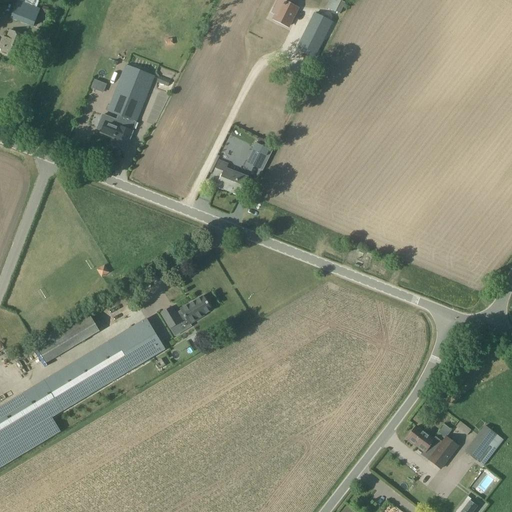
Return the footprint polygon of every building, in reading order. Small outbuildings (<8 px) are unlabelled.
[(277,10),(273,19),(288,27),(297,9),(291,6),(294,0),(293,0),(277,0),(274,8),(277,10)] [(336,12),(341,1),(341,0),(329,0),(327,5),(326,8),(335,13),(336,12)] [(40,10),(17,1),(10,19),(33,28),(40,10)] [(340,14),(341,11),(345,3),(341,1),(336,12),(340,14)] [(314,13),(301,39),(307,42),(301,52),(314,58),(332,22),(314,13)] [(18,57),(26,37),(9,31),(6,38),(3,37),(0,44),(0,48),(2,49),(1,51),(18,57)] [(103,115),(97,129),(102,131),(101,133),(115,139),(112,145),(125,150),(133,132),(131,131),(135,122),(136,123),(155,77),(125,65),(106,111),(118,116),(116,121),(113,120),(114,119),(103,115)] [(158,76),(156,82),(168,87),(170,81),(158,76)] [(150,95),(143,112),(138,124),(151,130),(156,118),(158,119),(165,101),(150,95)] [(248,162),(260,168),(270,149),(258,143),(248,162)] [(241,196),(247,178),(225,169),(227,165),(219,162),(213,175),(221,178),(218,187),(241,196)] [(203,315),(212,310),(203,296),(189,305),(188,304),(180,309),(181,311),(176,314),(172,307),(160,314),(170,329),(181,323),(181,322),(185,319),(189,325),(204,316),(203,315)] [(52,417),(164,350),(145,320),(34,387),(52,417)] [(34,387),(0,407),(0,468),(60,432),(52,417),(34,387)] [(497,435),(485,425),(464,452),(476,461),(477,461),(483,466),(503,440),(496,435),(497,435)] [(433,440),(416,427),(407,439),(425,453),(426,450),(433,455),(429,460),(440,469),(458,446),(457,445),(456,447),(445,439),(447,437),(446,437),(442,442),(435,437),(433,440)] [(457,445),(459,439),(466,442),(469,435),(456,430),(451,443),(457,445)] [(481,474),(468,494),(479,501),(486,491),(481,487),(485,482),(492,486),(494,483),(481,474)] [(470,501),(461,511),(473,511),(477,507),(470,501)]
